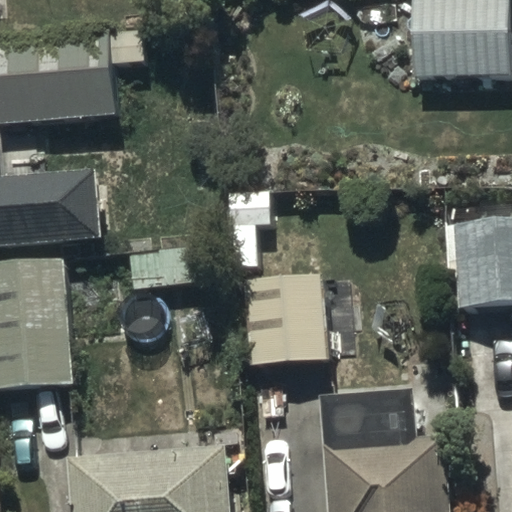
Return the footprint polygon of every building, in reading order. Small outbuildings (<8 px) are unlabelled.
[(511,0),(418,0),(419,88),(489,88),(489,95),(504,95),(504,88),(511,88),(511,0)] [(149,36),(0,50),(0,91),(4,135),(123,124),(119,77),(153,74),(149,36)] [(0,259),(108,251),(104,187),(3,193),(0,145),(0,259)] [(511,235),(453,239),(456,292),(468,292),(469,317),(511,314),(511,235)] [(233,252),(137,262),(141,296),(237,286),(233,252)] [(71,270),(0,273),(0,397),(77,394),(71,270)] [(334,281),(247,285),(251,376),(338,372),(334,281)] [(423,399),(328,410),(339,511),(451,511),(445,452),(429,454),(423,399)] [(239,511),(234,459),(78,474),(81,511),(239,511)]
